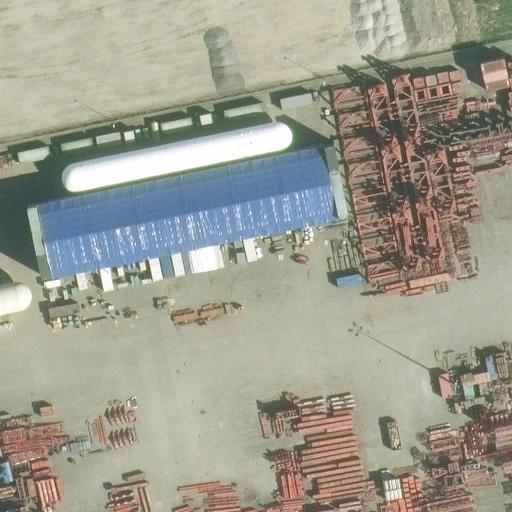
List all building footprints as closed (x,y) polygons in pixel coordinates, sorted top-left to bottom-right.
[(335,184),(311,187),(314,207),(337,204),(335,184)] [(306,189),(286,192),(308,302),(326,298),(317,250),(304,253),(301,239),(315,236),(306,189)] [(392,279),(416,275),(405,204),(381,208),(392,279)] [(422,273),(444,270),(442,258),(421,261),(422,273)] [(101,376),(102,408),(146,407),(145,375),(101,376)] [(82,406),(100,402),(97,385),(79,388),(82,406)]
